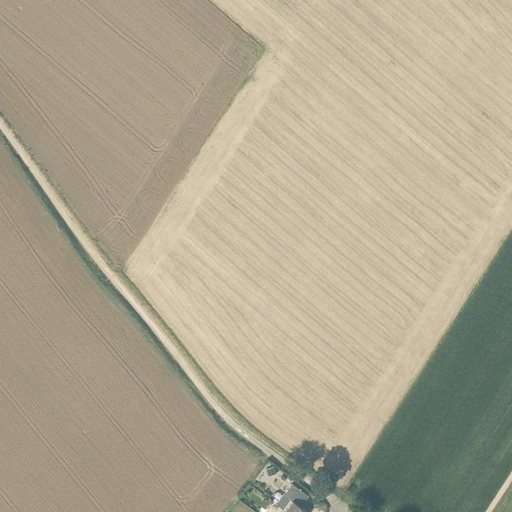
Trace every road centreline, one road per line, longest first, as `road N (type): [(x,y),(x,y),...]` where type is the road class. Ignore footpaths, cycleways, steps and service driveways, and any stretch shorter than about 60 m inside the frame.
road 1 (track): [(0,125),(225,419)]
road 2 (residential): [(339,505),(225,419)]
